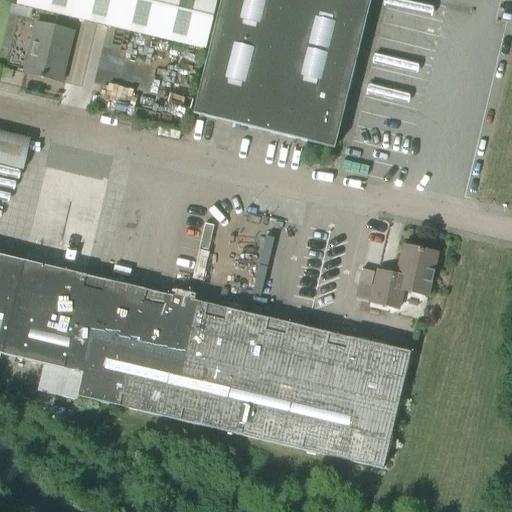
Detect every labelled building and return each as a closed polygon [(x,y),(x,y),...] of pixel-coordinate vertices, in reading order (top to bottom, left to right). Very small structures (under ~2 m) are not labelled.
[(17,0),(16,7),(204,51),(216,0),(17,0)] [(333,149),(338,130),(370,0),(220,0),(192,114),(333,149)] [(73,32),(35,23),(23,74),(60,83),(73,32)] [(0,164),(18,169),(23,170),(31,139),(0,131),(0,164)] [(369,300),(369,301),(388,306),(393,288),(427,296),(437,254),(402,245),(395,275),(376,270),(372,285),(369,300)] [(410,352),(246,313),(0,255),(0,353),(83,374),(78,397),(383,469),(410,352)] [(358,282),(365,283),(370,285),(373,272),(360,269),(357,281),(358,282)] [(372,285),(370,285),(365,283),(358,282),(355,297),(369,300),(372,285)]
